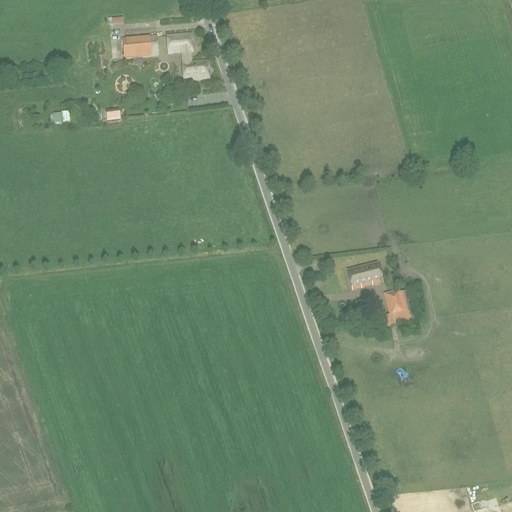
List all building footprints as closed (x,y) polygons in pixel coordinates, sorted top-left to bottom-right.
[(153,14),(150,3),(132,6),(135,18),(153,14)] [(190,46),(189,41),(191,41),(191,36),(191,35),(166,37),(168,56),(180,55),(181,63),(182,82),(209,79),(208,73),(205,74),(204,69),(208,68),(207,61),(190,63),(189,53),(192,52),(192,46),(190,46)] [(123,60),(158,56),(156,37),(121,40),(123,60)] [(107,112),(108,122),(120,121),(118,110),(107,112)] [(347,271),(352,291),(382,283),(377,263),(347,271)] [(384,327),(387,326),(394,324),(392,318),(405,314),(399,291),(383,295),(388,316),(382,317),(384,327)] [(364,305),(357,307),(359,316),(366,314),(364,305)]
